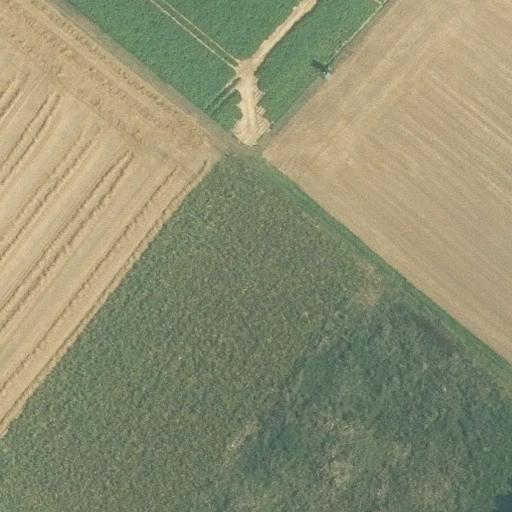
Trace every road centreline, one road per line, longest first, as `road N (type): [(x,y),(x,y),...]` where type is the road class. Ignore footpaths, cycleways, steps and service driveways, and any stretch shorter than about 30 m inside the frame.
road 1 (track): [(511,373),(50,0)]
road 2 (track): [(262,171),(412,0)]
